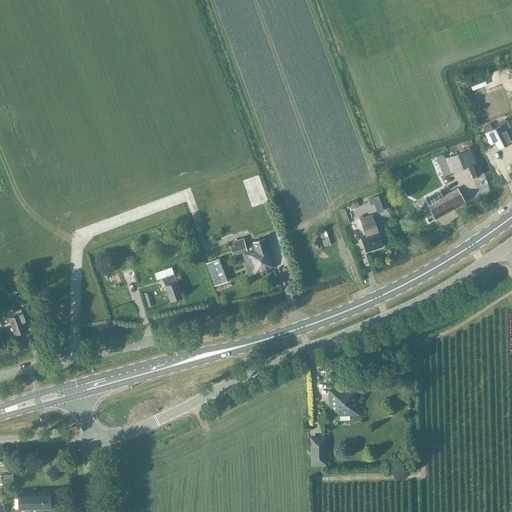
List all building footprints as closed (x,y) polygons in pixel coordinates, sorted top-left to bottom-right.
[(485,76),(471,83),(473,88),(488,81),(485,76)] [(490,124),(484,127),(487,132),(486,133),(491,145),(496,142),(499,149),(511,142),(511,136),(509,129),(511,128),(511,127),(508,121),(506,120),(500,122),(500,124),(501,126),(493,130),(490,124)] [(248,134),(206,145),(217,186),(208,189),(216,217),(268,203),(248,134)] [(437,159),(453,155),(453,153),(467,150),(465,144),(443,148),(444,153),(436,155),(437,159)] [(471,150),(446,158),(451,173),(469,166),(473,178),(480,176),(471,150)] [(115,172),(77,184),(78,189),(68,192),(76,219),(88,216),(90,222),(126,211),(115,172)] [(426,199),(429,204),(428,204),(436,219),(467,203),(458,188),(445,195),(442,190),(426,199)] [(378,195),(369,199),(371,205),(374,204),(378,213),(384,211),(378,195)] [(363,216),(360,216),(367,235),(362,236),(368,252),(385,246),(374,214),(364,218),(363,216)] [(315,235),(320,249),(333,245),(327,230),(315,235)] [(217,242),(221,252),(228,248),(224,238),(217,242)] [(244,238),(234,242),(238,254),(243,252),(251,274),(251,275),(276,266),(270,250),(270,251),(265,238),(254,241),(254,243),(247,245),(244,238)] [(118,259),(120,265),(130,262),(128,257),(118,259)] [(219,258),(206,263),(215,286),(227,281),(219,258)] [(164,278),(172,301),(184,297),(176,274),(164,278)] [(120,303),(117,294),(106,298),(109,307),(120,303)] [(1,309),(0,309),(0,326),(12,322),(16,335),(29,330),(26,322),(28,322),(23,309),(18,311),(16,310),(9,312),(9,315),(6,317),(3,308),(1,309)] [(330,390),(332,416),(357,414),(356,388),(330,390)] [(312,438),(312,464),(325,464),(325,438),(312,438)] [(50,493),(18,494),(18,511),(50,510),(50,493)]
